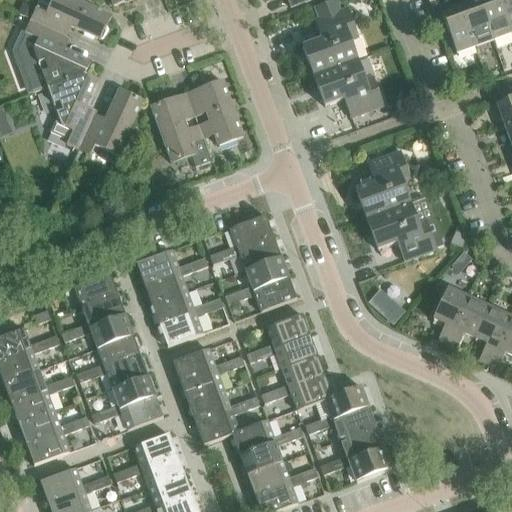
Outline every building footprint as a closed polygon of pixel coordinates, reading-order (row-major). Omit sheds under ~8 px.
[(31,23),(64,38),(69,27),(101,42),(112,19),(71,0),(54,0),(47,17),(36,12),(31,23)] [(110,0),(113,8),(135,0),(110,0)] [(264,0),(266,5),(278,0),(286,0),(290,10),(315,1),(314,0),(264,0)] [(438,8),(435,0),(425,0),(430,11),(438,8)] [(492,43),(511,36),(497,0),(487,0),(477,4),(492,43)] [(511,0),(497,0),(511,36),(511,35),(511,0)] [(315,10),(319,22),(315,24),(322,43),(303,50),(314,80),(358,64),(350,41),(357,38),(347,12),(340,14),(336,3),(315,10)] [(474,50),(492,43),(477,4),(459,10),(474,50)] [(455,57),(474,50),(459,10),(441,17),(455,57)] [(425,23),(425,25),(429,35),(438,32),(433,20),(425,23)] [(59,49),(64,38),(31,23),(26,34),(40,40),(34,54),(42,75),(39,76),(35,73),(30,73),(26,74),(23,78),(22,83),(24,87),(27,90),(32,91),(37,89),(40,86),(41,81),(43,80),(47,91),(85,77),(91,64),(59,49)] [(476,49),(459,57),(463,67),(481,59),(476,49)] [(358,64),(314,80),(325,110),(344,103),(351,122),(383,110),(373,83),(366,86),(358,64)] [(67,145),(80,152),(95,120),(83,114),(98,83),(85,77),(47,91),(58,118),(51,133),(69,141),(67,145)] [(222,84),(186,97),(203,142),(214,138),(218,148),(243,139),(222,84)] [(105,124),(95,120),(80,152),(91,157),(95,147),(118,157),(143,104),(120,93),(105,124)] [(211,164),(203,142),(186,97),(151,110),(172,166),(196,157),(200,168),(202,169),(209,167),(211,164)] [(511,102),(497,108),(504,126),(511,123),(511,102)] [(4,106),(0,107),(0,132),(3,139),(15,134),(4,106)] [(355,193),(367,223),(411,207),(402,184),(410,181),(400,155),(368,167),(375,186),(355,193)] [(419,230),(411,207),(367,223),(378,253),(397,246),(404,265),(436,253),(427,227),(419,230)] [(238,254),(274,241),(266,220),(231,233),(237,250),(238,254)] [(281,261),(274,241),(238,254),(240,258),(246,274),(281,261)] [(240,258),(238,254),(237,250),(224,254),(227,263),(240,258)] [(137,267),(144,289),(180,276),(178,271),(172,254),(137,267)] [(213,268),(227,263),(224,254),(210,259),(213,268)] [(253,295),(289,282),(281,261),(246,274),(252,290),(253,295)] [(205,262),(192,266),(195,275),(208,270),(205,262)] [(181,280),(195,275),(192,266),(178,271),(180,276),(181,280)] [(144,289),(152,309),(187,296),(181,280),(180,276),(144,289)] [(83,311),(118,298),(110,277),(75,290),(83,311)] [(296,303),(289,282),(253,295),(255,299),(261,316),(296,303)] [(255,299),(253,295),(252,290),(239,295),(242,304),(255,299)] [(436,344),(447,349),(469,301),(447,291),(432,323),(443,328),(436,344)] [(229,309),(242,304),(239,295),(225,299),(229,309)] [(152,309),(159,329),(195,316),(193,311),(187,296),(152,309)] [(126,319),(118,298),(83,311),(89,327),(90,331),(126,319)] [(463,337),(475,342),(490,310),(469,301),(447,349),(456,353),(463,337)] [(220,302),(207,306),(210,316),(223,311),(220,302)] [(193,311),(195,316),(196,321),(210,316),(207,306),(193,311)] [(479,363),(488,368),(511,320),(490,310),(475,342),(487,347),(479,363)] [(37,328),(51,323),(47,314),(34,319),(37,328)] [(196,321),(195,316),(159,329),(167,350),(203,337),(196,321)] [(273,348),(275,353),(310,340),(302,318),(267,331),(273,348)] [(98,352),(133,339),(126,319),(90,331),(92,336),(98,352)] [(505,355),(511,358),(511,320),(488,368),(498,372),(505,355)] [(89,327),(76,332),(79,341),(92,336),(90,331),(89,327)] [(0,364),(31,353),(30,349),(23,332),(0,340),(0,364)] [(79,341),(76,332),(62,337),(65,346),(79,341)] [(57,339),(43,344),(46,353),(60,348),(57,339)] [(141,359),(133,339),(98,352),(104,368),(105,372),(141,359)] [(318,360),(310,340),(275,353),(277,357),(283,373),(318,360)] [(33,358),(46,353),(43,344),(30,349),(31,353),(33,358)] [(273,348),(260,353),(263,362),(277,357),(275,353),(273,348)] [(173,366),(181,387),(216,374),(215,370),(208,352),(173,366)] [(0,364),(0,375),(4,387),(39,374),(33,358),(31,353),(0,364)] [(250,366),(263,362),(260,353),(247,358),(250,366)] [(113,392),(148,379),(141,359),(105,372),(107,376),(113,392)] [(241,360),(228,365),(231,373),(245,368),(241,360)] [(288,388),(290,393),(325,380),(318,360),(283,373),(288,388)] [(218,378),(231,373),(228,365),(215,370),(216,374),(218,378)] [(104,368),(91,373),(94,381),(107,376),(105,372),(104,368)] [(94,381),(91,373),(77,378),(80,386),(94,381)] [(4,387),(11,407),(46,394),(45,389),(39,374),(4,387)] [(181,387),(188,407),(224,395),(218,378),(216,374),(181,387)] [(72,379),(58,385),(61,393),(75,388),(72,379)] [(156,400),(148,379),(113,392),(119,408),(120,413),(156,400)] [(333,400),(325,380),(290,393),(291,397),(298,414),(326,404),(326,403),(333,400)] [(48,398),(61,393),(58,385),(45,389),(46,394),(48,398)] [(288,388),(275,393),(278,402),(291,397),(290,393),(288,388)] [(361,390),(333,400),(326,403),(326,404),(332,419),(334,424),(369,411),(361,390)] [(265,407),(278,402),(275,393),(262,398),(265,407)] [(11,407),(19,427),(54,414),(48,398),(46,394),(11,407)] [(188,407),(196,428),(231,415),(230,410),(224,395),(188,407)] [(120,413),(122,417),(128,434),(163,421),(156,400),(120,413)] [(256,400),(243,405),(246,414),(260,409),(256,400)] [(233,419),(246,414),(243,405),(230,410),(231,415),(233,419)] [(119,408),(106,413),(109,422),(122,417),(120,413),(119,408)] [(376,431),(369,411),(334,424),(335,428),(341,444),(376,431)] [(109,422),(106,413),(92,418),(95,427),(109,422)] [(19,427),(26,447),(61,435),(60,430),(54,414),(19,427)] [(204,449),(232,438),(239,435),(239,434),(233,419),(231,415),(196,428),(204,449)] [(332,419),(318,424),(322,433),(335,428),(334,424),(332,419)] [(87,420),(73,425),(76,434),(90,428),(87,420)] [(232,438),(240,459),(275,446),(273,441),(267,424),(239,434),(239,435),(232,438)] [(309,438),(322,433),(318,424),(305,429),(309,438)] [(63,438),(76,434),(73,425),(60,430),(61,435),(63,438)] [(300,431),(287,436),(290,445),(303,440),(300,431)] [(384,452),(376,431),(341,444),(347,460),(349,464),(384,452)] [(63,438),(61,435),(26,447),(34,469),(69,456),(63,438)] [(273,441),(275,446),(277,449),(290,445),(287,436),(273,441)] [(134,450),(141,467),(142,472),(178,459),(169,437),(134,450)] [(277,449),(275,446),(240,459),(247,479),(283,466),(277,449)] [(391,473),(384,452),(349,464),(350,468),(357,486),(391,473)] [(185,479),(178,459),(142,472),(144,476),(150,492),(185,479)] [(347,460),(334,465),(337,473),(350,468),(349,464),(347,460)] [(324,478),(337,473),(334,465),(320,470),(324,478)] [(247,479),(255,499),(290,486),(288,481),(283,466),(247,479)] [(141,467),(127,472),(131,481),(144,476),(142,472),(141,467)] [(40,485),(48,507),(83,493),(82,489),(75,472),(40,485)] [(117,486),(131,481),(127,472),(114,477),(117,486)] [(315,472),(302,477),(305,485),(318,480),(315,472)] [(292,490),(305,485),(302,477),(288,481),(290,486),(292,490)] [(109,479),(95,484),(98,493),(112,488),(109,479)] [(157,511),(192,499),(185,479),(150,492),(156,508),(157,511)] [(85,498),(98,493),(95,484),(82,489),(83,493),(85,498)] [(285,511),(298,507),(292,490),(290,486),(255,499),(259,511),(285,511)] [(48,507),(50,511),(90,511),(85,498),(83,493),(48,507)] [(197,511),(192,499),(157,511),(197,511)]
